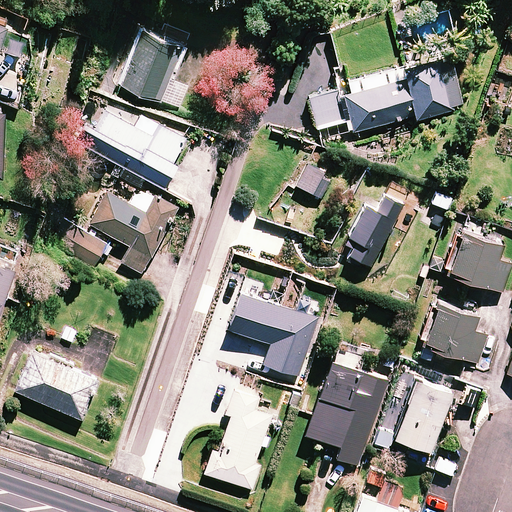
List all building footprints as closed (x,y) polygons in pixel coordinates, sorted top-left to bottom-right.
[(187,33),(172,27),(168,38),(141,28),(120,84),(179,107),(187,85),(170,78),(187,33)] [(462,104),(450,53),(347,79),(349,86),(341,88),(340,84),(306,92),(315,125),(319,124),(323,137),(332,135),(329,122),(349,117),(353,131),(414,116),(415,120),(454,110),(453,106),(462,104)] [(154,132),(106,109),(87,149),(164,187),(176,163),(173,161),(186,134),(160,121),(154,132)] [(300,144),(281,138),(276,156),(294,161),(300,144)] [(332,177),(307,164),(296,185),(321,198),(332,177)] [(129,203),(105,190),(88,223),(130,245),(121,262),(141,273),(176,207),(137,187),(129,203)] [(404,205),(383,193),(374,209),(363,202),(345,233),(357,240),(341,268),(353,274),(361,260),(369,265),(404,205)] [(502,243),(460,230),(446,272),(502,291),(511,262),(497,257),(502,243)] [(0,307),(15,261),(0,255),(0,307)] [(477,314),(436,301),(422,343),(477,361),(487,333),(473,328),(477,314)] [(98,376),(34,349),(16,390),(80,417),(98,376)] [(387,378),(329,358),(304,432),(340,445),(336,456),(358,464),(387,378)] [(211,388),(229,394),(222,414),(228,416),(217,448),(211,446),(203,471),(251,487),(259,462),(253,460),(270,411),(251,405),(255,393),(240,388),(231,385),(236,373),(217,367),(211,388)] [(451,389),(415,376),(393,436),(429,449),(451,389)] [(395,506),(402,485),(382,478),(385,471),(370,466),(360,494),(354,511),(407,511),(408,511),(395,506)]
